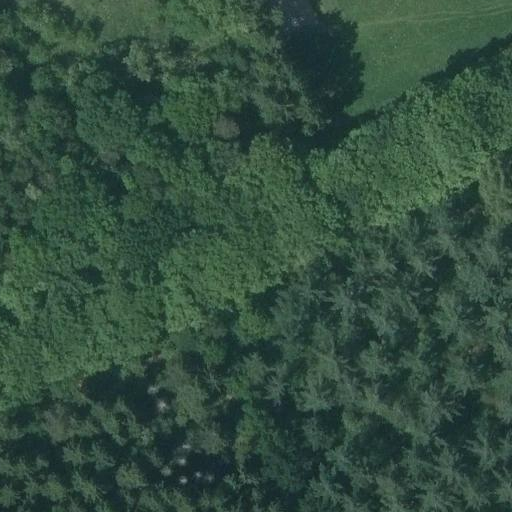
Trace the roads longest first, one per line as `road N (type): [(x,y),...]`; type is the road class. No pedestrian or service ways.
road 1 (track): [(511,80),(153,276)]
road 2 (track): [(153,276),(302,511)]
road 3 (track): [(153,276),(0,342)]
